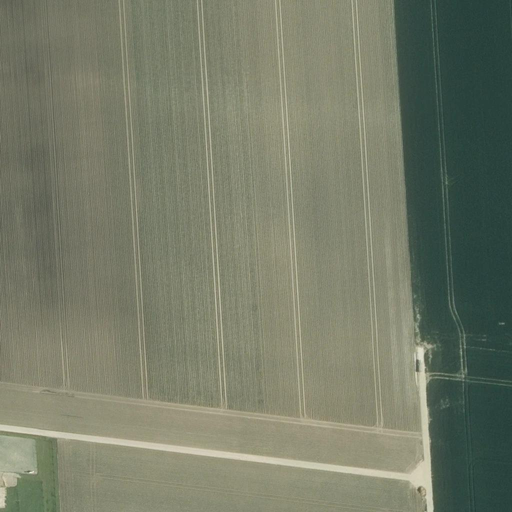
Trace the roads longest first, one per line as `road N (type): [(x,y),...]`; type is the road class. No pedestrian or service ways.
road 1 (track): [(0,427),(426,479)]
road 2 (track): [(428,511),(419,341)]
